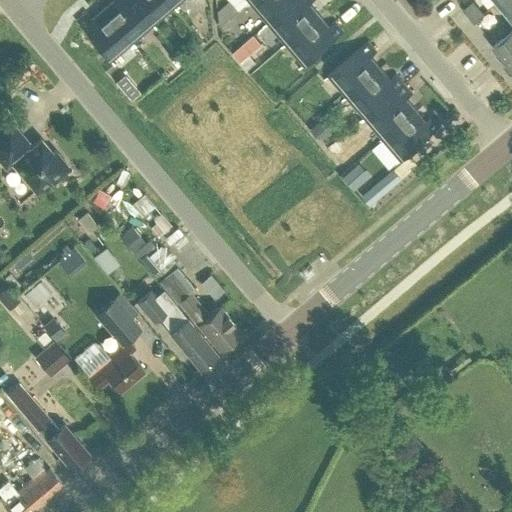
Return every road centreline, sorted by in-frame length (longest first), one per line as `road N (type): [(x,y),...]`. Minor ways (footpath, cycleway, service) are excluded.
road 1 (residential): [(286,330),(17,9)]
road 2 (tertiary): [(286,330),(509,142)]
road 3 (tertiary): [(73,511),(286,330)]
road 4 (residential): [(509,142),(380,0)]
